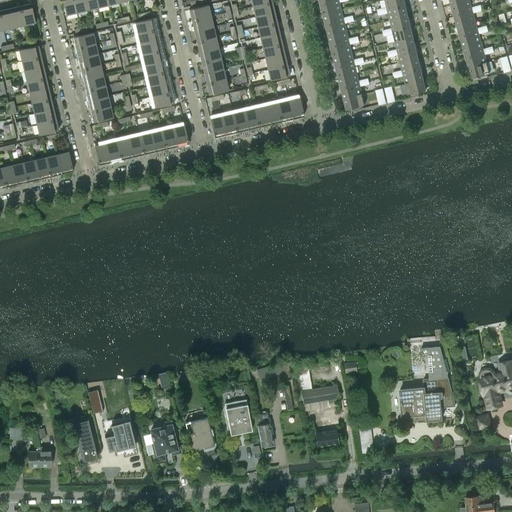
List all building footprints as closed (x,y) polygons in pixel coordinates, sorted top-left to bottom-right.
[(61,0),(65,15),(76,12),(73,0),(61,0)] [(84,0),(73,0),(76,12),(87,10),(84,0)] [(95,0),(84,0),(87,10),(97,7),(95,0)] [(339,0),(335,0),(321,4),(323,14),(341,10),(340,2),(339,0)] [(404,0),(384,0),(386,7),(382,8),(383,13),(388,12),(387,10),(405,5),(404,0)] [(469,0),(467,0),(451,4),(454,15),(472,10),(473,13),(477,11),(476,6),(471,7),(469,0)] [(271,1),(252,6),(255,16),(274,12),(271,1)] [(30,3),(19,6),(24,25),(35,22),(30,3)] [(189,9),(191,20),(210,16),(208,5),(189,9)] [(405,5),(387,10),(388,12),(390,20),(408,16),(405,5)] [(19,6),(9,8),(13,27),(24,25),(19,6)] [(9,8),(0,10),(0,17),(3,30),(13,27),(9,8)] [(341,10),(323,14),(326,25),(344,20),(345,23),(349,22),(348,17),(343,18),(341,10)] [(472,10),(454,15),(457,25),(475,20),(473,13),(472,10)] [(274,12),(255,16),(257,27),(276,22),(274,12)] [(210,16),(191,20),(194,31),(213,26),(210,16)] [(408,16),(390,20),(392,28),(387,29),(388,34),(393,33),(392,31),(411,26),(408,16)] [(134,22),(137,33),(156,29),(153,18),(134,22)] [(344,20),(326,25),(328,35),(347,31),(345,23),(344,20)] [(475,20),(457,25),(460,36),(478,31),(479,33),(483,32),(482,27),(477,28),(475,20)] [(276,22),(257,27),(260,37),(279,33),(276,22)] [(213,26),(194,31),(196,41),(215,37),(213,26)] [(392,31),(393,33),(395,41),(413,37),(411,26),(392,31)] [(156,29),(137,33),(139,44),(158,39),(156,29)] [(347,31),(328,35),(331,46),(349,41),(350,44),(354,43),(353,37),(348,39),(347,31)] [(478,31),(460,36),(463,46),(481,41),(479,33),(478,31)] [(73,37),(76,48),(95,43),(92,32),(73,37)] [(279,33),(260,37),(262,48),(281,43),(279,33)] [(215,37),(196,41),(199,52),(218,47),(215,37)] [(413,37),(395,41),(397,49),(392,50),(394,55),(398,54),(397,52),(416,47),(413,37)] [(158,39),(139,44),(142,54),(161,50),(158,39)] [(349,41),(331,46),(333,56),(352,52),(350,44),(349,41)] [(481,41),(463,46),(466,57),(484,51),(484,54),(489,53),(487,48),(483,49),(481,41)] [(95,43),(76,48),(78,58),(97,54),(95,43)] [(281,43),(262,48),(265,58),(284,54),(281,43)] [(19,50),(21,61),(40,56),(38,45),(19,50)] [(218,47),(199,52),(201,62),(220,58),(218,47)] [(416,47),(397,52),(398,54),(400,62),(418,58),(416,47)] [(161,50),(142,54),(144,65),(163,60),(161,50)] [(484,51),(466,57),(469,67),(487,62),(484,54),(484,51)] [(352,52),(333,56),(336,67),(354,62),(355,65),(359,64),(358,58),(354,60),(352,52)] [(97,54),(78,58),(81,69),(100,64),(97,54)] [(284,54),(265,58),(267,69),(286,64),(284,54)] [(40,56),(21,61),(24,71),(43,67),(40,56)] [(511,70),(507,56),(500,58),(504,72),(511,70)] [(220,58),(201,62),(204,73),(223,68),(220,58)] [(418,58),(400,62),(402,70),(397,71),(399,76),(403,75),(403,73),(421,68),(418,58)] [(163,60),(144,65),(147,75),(166,71),(163,60)] [(354,62),(336,67),(339,77),(357,73),(355,65),(354,62)] [(487,62),(469,67),(472,78),(480,75),(481,78),(488,77),(487,73),(490,73),(487,62)] [(100,64),(81,69),(83,79),(102,75),(100,64)] [(286,64),(267,69),(270,80),(289,75),(286,64)] [(43,67),(24,71),(26,82),(45,77),(43,67)] [(223,68),(204,73),(206,83),(225,79),(223,68)] [(421,68),(403,73),(403,75),(405,83),(423,79),(421,68)] [(166,71),(147,75),(149,86),(168,81),(166,71)] [(357,73),(339,77),(341,88),(359,83),(360,86),(364,85),(363,79),(359,81),(357,73)] [(102,75),(83,79),(86,90),(105,85),(102,75)] [(45,77),(26,82),(29,92),(48,88),(45,77)] [(225,79),(206,83),(209,94),(228,90),(225,79)] [(423,79),(405,83),(408,94),(410,93),(411,96),(418,95),(417,92),(426,90),(423,79)] [(168,81),(149,86),(152,96),(171,92),(168,81)] [(359,83),(341,88),(344,98),(362,94),(360,86),(359,83)] [(105,85),(86,90),(88,100),(107,96),(105,85)] [(395,100),(391,86),(385,88),(388,102),(395,100)] [(48,88),(29,92),(31,103),(50,98),(48,88)] [(382,89),(376,90),(379,104),(386,103),(382,89)] [(171,92),(152,96),(154,107),(173,103),(171,92)] [(365,105),(362,94),(344,98),(346,109),(355,107),(356,110),(363,108),(362,105),(365,105)] [(107,96),(88,100),(91,111),(110,106),(107,96)] [(299,97),(287,99),(292,119),(304,116),(299,97)] [(50,98),(31,103),(34,113),(53,109),(50,98)] [(287,99),(276,102),(281,121),(292,119),(287,99)] [(276,102),(265,105),(270,124),(281,121),(276,102)] [(265,105),(254,107),(259,126),(270,124),(265,105)] [(110,106),(91,111),(93,122),(113,117),(110,106)] [(254,107),(243,110),(248,129),(259,126),(254,107)] [(53,109),(34,113),(36,124),(55,119),(53,109)] [(243,110),(232,113),(237,132),(248,129),(243,110)] [(232,113),(221,115),(225,134),(237,132),(232,113)] [(214,137),(225,134),(221,115),(209,118),(214,137)] [(55,119),(36,124),(39,135),(58,130),(55,119)] [(184,124),(172,127),(177,146),(188,143),(184,124)] [(172,127),(161,130),(165,149),(177,146),(172,127)] [(161,130),(150,132),(154,151),(165,149),(161,130)] [(150,132),(139,135),(143,154),(154,151),(150,132)] [(139,135),(128,137),(132,156),(143,154),(139,135)] [(128,137),(117,140),(121,159),(132,156),(128,137)] [(117,140),(105,143),(110,162),(121,159),(117,140)] [(98,165),(110,162),(105,143),(94,145),(98,165)] [(68,151),(57,154),(62,173),(73,171),(68,151)] [(57,154),(45,157),(50,176),(62,173),(57,154)] [(45,157),(34,160),(39,179),(50,176),(45,157)] [(34,160),(23,162),(28,181),(39,179),(34,160)] [(23,162),(12,165),(17,184),(28,181),(23,162)] [(12,165),(1,167),(6,187),(17,184),(12,165)] [(425,387),(401,389),(404,416),(428,413),(429,420),(442,418),(441,407),(455,405),(448,374),(441,346),(420,348),(420,350),(427,349),(429,379),(424,379),(425,387)] [(355,361),(343,363),(345,373),(357,371),(355,361)] [(258,369),(262,388),(288,383),(284,364),(258,369)] [(481,375),(481,376),(481,377),(479,378),(483,394),(485,394),(488,408),(501,405),(498,391),(508,388),(509,390),(511,391),(511,364),(500,368),(501,372),(493,374),(493,373),(493,372),(492,371),(491,370),(490,370),(489,369),(488,369),(487,369),(486,369),(484,370),(483,370),(483,371),(482,372),(481,373),(481,374),(481,375)] [(339,397),(337,385),(312,389),(308,370),(297,372),(300,391),(301,391),(303,403),(339,397)] [(288,386),(283,387),(287,411),(293,410),(288,386)] [(97,389),(87,392),(92,413),(103,411),(97,389)] [(252,430),(245,398),(224,403),(231,434),(252,430)] [(491,426),(488,415),(486,415),(485,409),(475,412),(476,418),(479,429),(491,426)] [(84,460),(97,457),(85,411),(87,419),(75,422),(84,460)] [(256,415),(257,425),(261,446),(273,443),(269,423),(267,413),(256,415)] [(101,425),(108,423),(106,414),(98,415),(101,425)] [(207,417),(185,422),(192,450),(202,447),(212,445),(209,435),(213,434),(211,428),(210,428),(207,417)] [(317,446),(338,442),(335,423),(329,424),(328,418),(320,420),(321,422),(316,422),(317,426),(314,427),(317,446)] [(165,426),(151,429),(151,432),(150,432),(151,435),(150,435),(151,439),(152,439),(152,441),(154,441),(154,444),(152,444),(156,461),(164,459),(162,452),(171,450),(172,454),(180,452),(176,438),(174,438),(171,428),(174,428),(172,420),(164,421),(165,426)] [(113,435),(104,437),(108,451),(115,449),(115,450),(122,448),(123,449),(135,446),(134,439),(136,439),(134,430),(131,430),(129,421),(111,425),(113,435)] [(9,427),(9,438),(9,439),(22,439),(22,427),(9,427)] [(362,451),(373,450),(371,427),(360,428),(362,451)] [(46,437),(44,428),(35,429),(37,438),(46,437)] [(40,466),(40,446),(40,441),(36,441),(36,446),(37,446),(37,451),(28,451),(28,466),(40,466)] [(42,446),(40,446),(40,466),(51,466),(51,451),(42,451),(42,446)] [(259,449),(252,450),(254,458),(261,457),(259,449)] [(479,495),(466,496),(467,511),(494,511),(495,511),(494,503),(480,504),(479,495)] [(368,511),(368,502),(353,503),(354,511),(368,511)]
